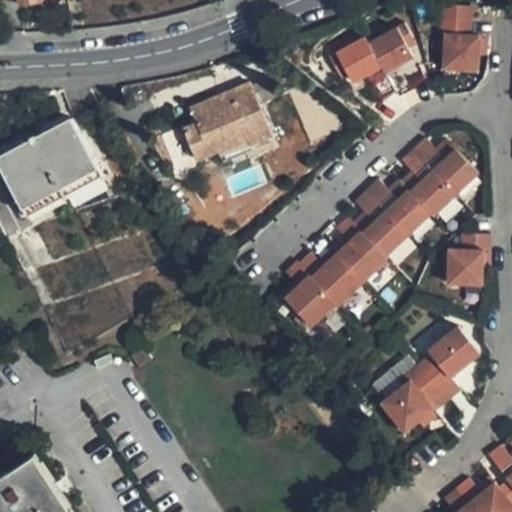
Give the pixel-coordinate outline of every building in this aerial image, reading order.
[(464,17),(469,18),(470,5),(450,3),(449,9),(465,9),(464,17)] [(440,8),(440,16),(464,17),(465,9),(449,9),(440,8)] [(464,17),(440,16),(439,33),(443,33),(441,69),(477,71),(477,55),(478,37),(479,35),(468,34),(469,18),(464,17)] [(394,90),(398,96),(413,88),(399,63),(413,56),(406,45),(403,40),(412,35),(405,22),(367,43),(394,90)] [(403,40),(406,45),(415,40),(412,35),(403,40)] [(367,43),(364,38),(328,58),(334,71),(342,66),(345,73),(351,84),(366,76),(379,99),(394,90),(367,43)] [(342,66),(334,71),(338,77),(345,73),(342,66)] [(270,144),(247,85),(186,111),(191,126),(176,132),(189,162),(214,152),(218,165),(270,144)] [(1,162),(33,220),(106,179),(74,121),(1,162)] [(438,152),(449,142),(443,137),(433,146),(438,152)] [(413,150),(455,194),(478,172),(449,142),(438,152),(433,146),(425,138),(413,150)] [(431,214),(433,216),(455,194),(413,150),(401,160),(410,170),(416,175),(405,185),(431,214)] [(410,170),(399,179),(401,182),(405,185),(416,175),(410,170)] [(399,179),(397,177),(386,187),(391,191),(401,182),(399,179)] [(365,191),(408,235),(431,214),(405,185),(401,182),(391,191),(386,187),(377,179),(365,191)] [(357,227),(385,256),(408,235),(365,191),(352,202),(362,212),(367,217),(357,227)] [(367,217),(362,212),(352,222),(357,227),(367,217)] [(336,254),(364,283),(388,260),(385,256),(357,227),(352,222),(347,216),(335,228),(344,237),(349,241),(336,254)] [(490,248),(490,232),(460,232),(459,247),(448,247),(447,283),(482,284),(483,268),(483,248),(490,248)] [(349,241),(344,237),(331,249),(336,254),(349,241)] [(336,254),(331,249),(318,261),(324,267),(336,254)] [(337,303),(340,306),(364,283),(336,254),(324,267),(318,261),(310,253),(299,263),(337,303)] [(337,303),(299,263),(297,261),(284,273),(292,282),(297,287),(285,299),(312,327),(337,303)] [(297,287),(292,282),(280,293),(285,299),(297,287)] [(418,363),(448,400),(461,388),(450,375),(479,350),(458,323),(427,348),(431,352),(418,363)] [(448,400),(418,363),(406,373),(410,377),(380,402),(404,431),(416,421),(428,411),(433,406),(436,410),(448,400)] [(428,411),(416,421),(421,427),(433,416),(428,411)] [(511,482),(511,453),(511,454),(503,444),(489,456),(504,474),(511,482)] [(74,511),(35,453),(0,476),(0,511),(74,511)] [(511,495),(511,482),(504,474),(495,480),(482,491),(477,485),(471,477),(470,476),(465,480),(457,487),(477,511),(511,511),(511,502),(509,499),(511,495)] [(482,491),(495,480),(491,475),(477,485),(482,491)] [(477,511),(457,487),(444,498),(445,499),(451,507),(455,511),(477,511)]
